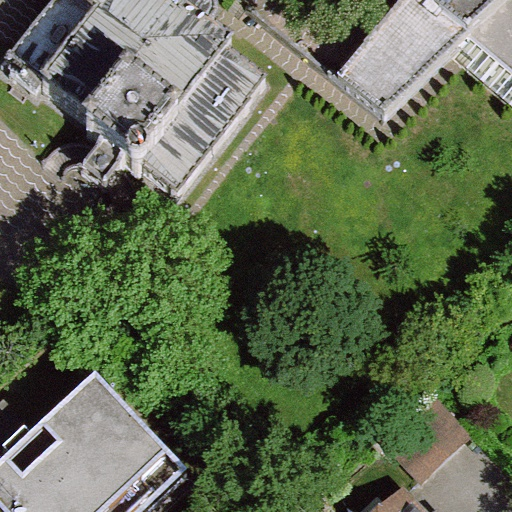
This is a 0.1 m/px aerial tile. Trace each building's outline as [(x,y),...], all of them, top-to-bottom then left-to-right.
[(180,12),(165,0),(56,0),(1,70),(36,97),(40,91),(82,124),(77,130),(84,136),(89,131),(123,159),(120,164),(120,168),(121,173),(126,175),(134,176),(139,174),(177,202),(264,87),(224,56),(230,47),(210,33),(214,24),(214,17),(212,12),(207,7),(200,4),(194,3),(187,6),(180,12)] [(408,0),(341,83),(384,119),(468,38),(508,0),(408,0)] [(511,0),(508,0),(468,38),(511,75),(511,0)] [(154,511),(184,485),(93,388),(0,477),(0,511),(154,511)] [(431,397),(383,441),(420,481),(468,438),(431,397)] [(417,511),(404,498),(388,511),(417,511)]
